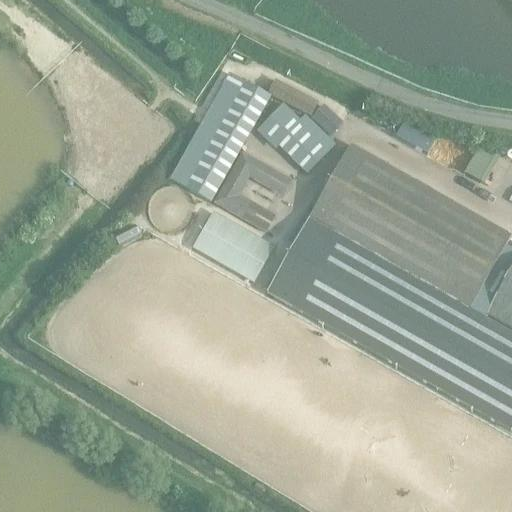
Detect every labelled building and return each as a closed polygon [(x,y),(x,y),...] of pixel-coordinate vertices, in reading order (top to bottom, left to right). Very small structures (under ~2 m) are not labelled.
[(210,204),(270,99),(245,85),(186,190),(210,204)] [(268,95),(312,117),(317,108),(272,86),(268,95)] [(334,146),(304,118),(299,123),(282,106),(259,130),(306,175),(334,146)] [(336,131),(321,115),(313,123),(328,138),(336,131)] [(403,124),(397,136),(429,153),(435,142),(403,124)] [(487,185),(502,154),(482,144),(466,175),(487,185)] [(308,220),(266,295),(511,433),(511,431),(511,336),(483,320),(485,315),(471,307),(510,238),(350,147),(308,220)] [(274,222),(247,207),(233,199),(247,175),(283,195),(290,183),(242,155),(214,204),(267,234),(274,222)] [(193,251),(259,283),(264,272),(273,277),(286,250),(212,214),(193,251)] [(141,238),(135,228),(113,239),(118,250),(141,238)] [(511,267),(485,315),(511,330),(511,267)]
